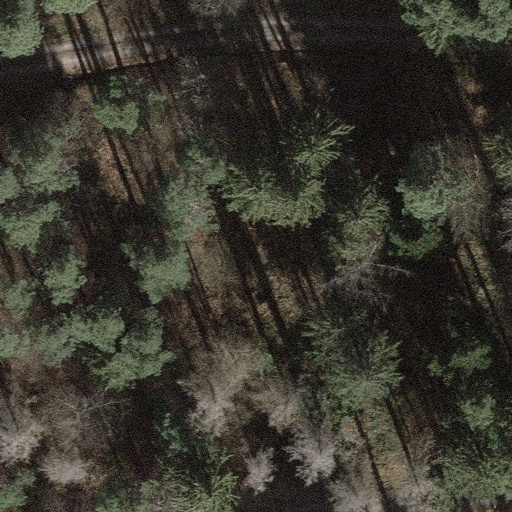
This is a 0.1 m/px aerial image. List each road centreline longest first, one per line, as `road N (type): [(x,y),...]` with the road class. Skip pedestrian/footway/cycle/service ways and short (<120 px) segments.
road 1 (track): [(0,71),(338,13),(511,36)]
road 2 (track): [(372,511),(511,493)]
